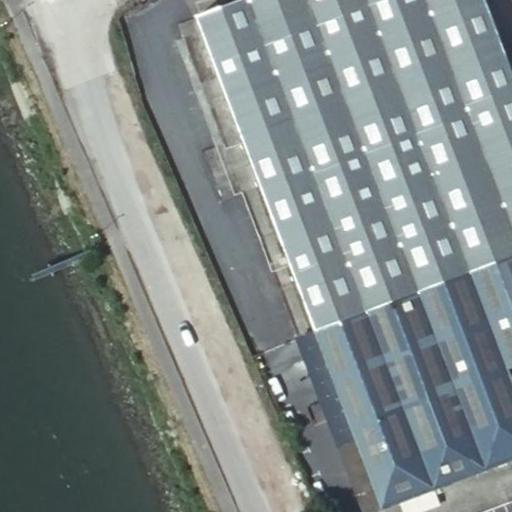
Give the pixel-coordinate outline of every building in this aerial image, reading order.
[(486,0),(243,0),(197,18),(243,137),(244,140),(502,39),(486,0)] [(224,144),(243,137),(197,18),(179,25),(224,144)] [(511,66),(502,40),(244,140),(317,331),(422,291),(458,386),(511,365),(511,219),(487,156),(511,146),(511,66)] [(300,338),(317,331),(244,140),(243,137),(224,144),(206,151),(226,201),(243,194),(300,338)] [(459,445),(472,477),(511,461),(511,146),(487,156),(511,219),(511,365),(458,386),(465,404),(478,437),(459,445)] [(422,291),(317,331),(361,444),(465,404),(458,386),(422,291)] [(317,331),(300,338),(344,451),(361,444),(317,331)] [(478,437),(465,404),(361,444),(387,510),(413,500),(445,487),(472,477),(459,445),(478,437)] [(361,444),(344,451),(367,511),(382,511),(387,510),(361,444)] [(445,487),(413,500),(417,511),(422,511),(450,501),(445,487)]
